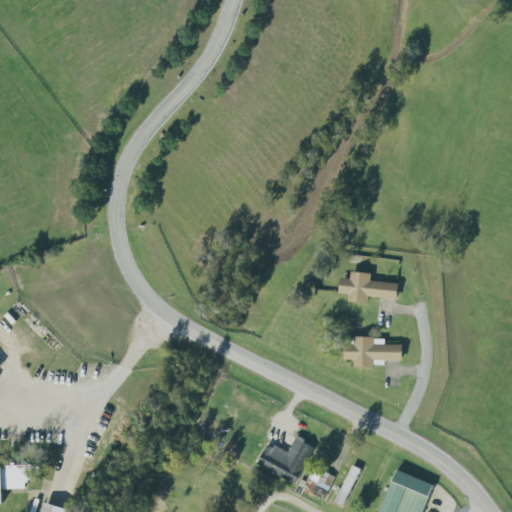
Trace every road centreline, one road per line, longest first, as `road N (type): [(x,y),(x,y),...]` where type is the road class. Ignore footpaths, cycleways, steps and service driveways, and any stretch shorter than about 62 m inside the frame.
road 1 (tertiary): [(488,511),(420,449),(224,344),(165,324)]
road 2 (residential): [(397,436),(427,373),(431,314)]
